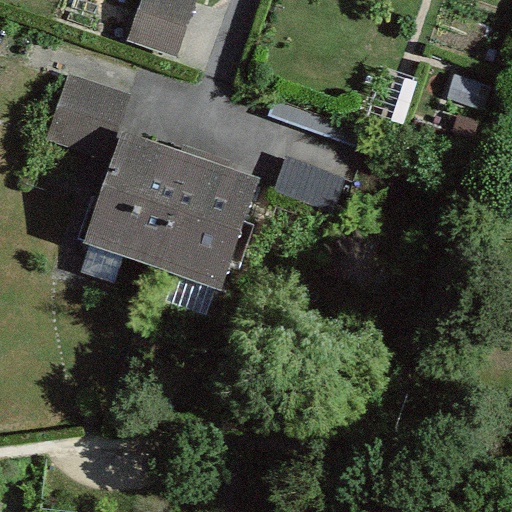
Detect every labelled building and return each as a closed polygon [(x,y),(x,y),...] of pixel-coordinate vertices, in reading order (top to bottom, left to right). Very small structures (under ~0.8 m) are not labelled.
[(144,0),(132,37),(178,53),(196,0),(144,0)] [(73,71),(51,133),(117,155),(135,93),(73,71)] [(105,244),(167,265),(204,154),(142,134),(105,244)] [(225,285),(263,174),(204,154),(167,265),(225,285)] [(287,160),(276,191),(333,210),(344,179),(287,160)]
